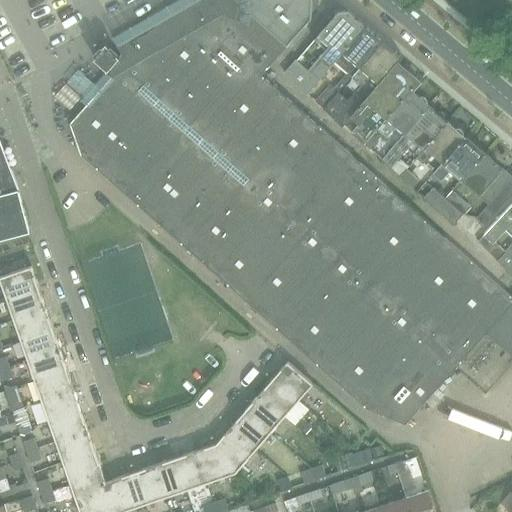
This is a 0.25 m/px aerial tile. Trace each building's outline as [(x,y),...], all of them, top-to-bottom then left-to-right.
[(511,297),(262,75),(312,18),(312,0),(196,0),(192,2),(192,1),(190,2),(190,3),(174,13),(174,12),(172,13),(172,14),(156,23),(155,22),(154,23),(154,24),(138,33),(137,33),(135,34),(136,35),(119,44),(119,43),(117,44),(122,53),(120,56),(119,55),(118,56),(119,57),(109,68),(108,68),(107,69),(108,70),(113,75),(71,123),(82,154),(367,408),(406,424),(486,333),(511,356),(511,297)] [(356,17),(348,9),(346,9),(346,10),(342,10),(340,10),(315,40),(326,49),(312,65),(309,69),(298,60),(286,74),(308,93),(336,61),(335,60),(365,24),(358,18),(357,17),(356,17)] [(366,25),(365,24),(335,60),(336,61),(349,72),(335,88),(330,84),(316,101),(325,108),(339,92),(350,79),(383,40),(377,35),(378,34),(376,33),(376,34),(367,26),(366,25)] [(383,40),(350,79),(359,88),(356,91),(347,100),(339,92),(325,108),(344,125),(399,62),(403,56),(402,56),(396,51),(396,50),(384,40),(383,40)] [(408,70),(399,62),(344,125),(366,144),(379,129),(412,90),(420,81),(408,71),(408,70)] [(412,90),(379,129),(366,144),(370,149),(384,134),(388,137),(397,127),(405,134),(429,106),(427,104),(428,103),(427,100),(424,97),(420,96),(419,97),(412,90)] [(429,106),(405,134),(383,160),(391,167),(400,176),(407,169),(409,166),(399,157),(413,140),(423,149),(448,121),(446,120),(447,115),(442,111),(438,113),(429,106)] [(456,129),(448,121),(423,149),(415,159),(422,165),(431,154),(443,164),(466,137),(464,135),(464,132),(460,128),(456,129)] [(485,152),(466,137),(443,164),(434,174),(441,180),(451,169),(462,179),(485,152)] [(20,190),(0,138),(0,234),(29,226),(19,190),(20,190)] [(502,168),(485,152),(462,179),(480,194),(502,168)] [(511,177),(511,175),(502,168),(480,194),(490,202),(511,177)] [(419,181),(407,169),(400,176),(413,188),(419,181)] [(451,176),(442,188),(454,197),(463,184),(451,176)] [(433,187),(424,198),(436,208),(446,198),(433,187)] [(464,213),(446,198),(436,208),(455,224),(464,213)] [(511,204),(486,234),(479,242),(498,260),(505,252),(494,241),(506,228),(511,233),(511,204)] [(511,244),(505,252),(498,260),(504,266),(511,274),(511,244)] [(39,287),(32,266),(0,276),(0,277),(7,298),(39,287)] [(46,308),(39,287),(7,298),(14,319),(46,308)] [(53,328),(46,308),(14,319),(21,339),(53,328)] [(60,348),(53,328),(21,339),(28,360),(60,348)] [(67,369),(60,348),(28,360),(35,380),(67,369)] [(6,356),(0,358),(0,370),(10,367),(6,356)] [(314,383),(288,361),(273,378),(299,400),(314,383)] [(13,377),(10,367),(0,370),(0,373),(3,381),(13,377)] [(75,390),(67,369),(35,380),(43,401),(75,390)] [(299,400),(273,378),(259,394),(285,416),(299,400)] [(82,410),(75,390),(43,401),(50,421),(82,410)] [(285,416),(259,394),(245,411),(271,433),(285,416)] [(20,397),(10,400),(10,401),(13,411),(24,407),(20,397)] [(27,418),(24,407),(13,411),(14,413),(17,422),(27,418)] [(89,431),(82,410),(50,421),(57,442),(89,431)] [(271,433),(245,411),(231,427),(256,449),(271,433)] [(0,427),(17,422),(14,413),(0,417),(0,427)] [(256,449),(231,427),(217,443),(236,472),(256,449)] [(96,451),(89,431),(57,442),(64,462),(96,451)] [(34,438),(24,441),(24,442),(27,452),(38,448),(34,438)] [(236,472),(217,443),(196,450),(207,482),(236,472)] [(42,459),(38,448),(27,452),(31,463),(42,459)] [(369,449),(359,452),(363,463),(373,459),(369,449)] [(207,482),(196,450),(175,458),(186,489),(207,482)] [(103,472),(96,451),(64,462),(71,483),(103,472)] [(363,463),(359,452),(348,456),(352,467),(363,463)] [(19,453),(9,456),(12,464),(22,460),(19,453)] [(186,489),(175,458),(155,465),(166,496),(186,489)] [(24,468),(22,460),(12,464),(14,471),(24,468)] [(403,461),(395,463),(399,473),(406,470),(403,461)] [(388,466),(391,476),(399,473),(395,463),(388,466)] [(166,496),(155,465),(135,472),(146,503),(166,496)] [(323,465),(312,469),(316,479),(326,476),(323,465)] [(316,479),(312,469),(302,472),(305,483),(316,479)] [(377,480),(373,471),(352,478),(355,487),(377,480)] [(106,481),(103,472),(71,483),(78,503),(110,492),(106,481)] [(146,503),(135,472),(114,479),(125,511),(146,503)] [(278,480),(282,491),(292,487),(289,477),(278,480)] [(0,480),(0,492),(11,489),(7,478),(0,480)] [(355,487),(352,478),(330,486),(333,495),(355,487)] [(48,479),(38,482),(42,493),(52,489),(48,479)] [(120,511),(125,511),(114,479),(106,481),(110,492),(78,503),(81,511),(120,511)] [(56,500),(52,489),(42,493),(45,503),(56,500)] [(323,497),(321,489),(308,493),(311,501),(323,497)] [(437,511),(430,490),(408,497),(412,511),(437,511)] [(311,501),(308,493),(296,498),(299,506),(311,501)] [(412,511),(408,497),(385,505),(387,511),(412,511)] [(225,499),(214,502),(217,511),(220,511),(228,509),(225,499)] [(217,511),(214,502),(204,506),(205,511),(217,511)] [(276,503),(264,507),(265,511),(272,511),(278,510),(276,503)]
